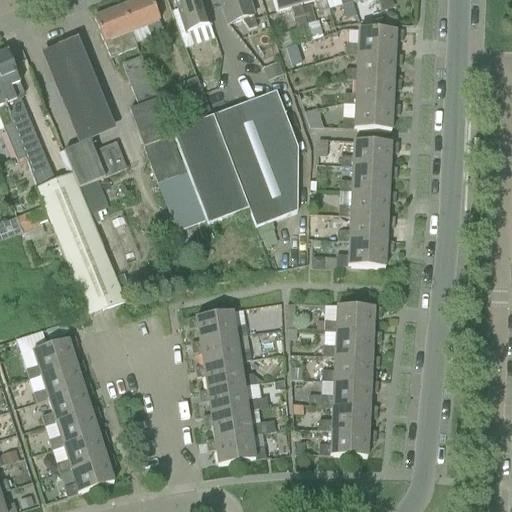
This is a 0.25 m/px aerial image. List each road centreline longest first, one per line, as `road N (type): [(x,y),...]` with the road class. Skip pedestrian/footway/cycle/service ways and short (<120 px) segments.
road 1 (residential): [(402,511),(423,480),(457,69)]
road 2 (residential): [(506,68),(489,511)]
road 3 (residential): [(180,507),(151,342)]
